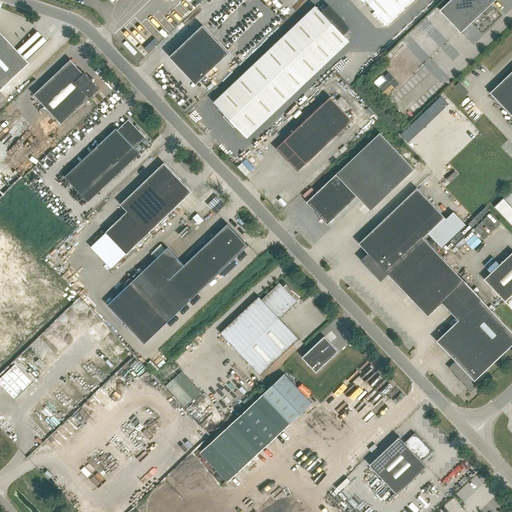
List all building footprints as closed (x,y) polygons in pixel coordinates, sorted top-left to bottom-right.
[(365,0),(387,24),(412,0),(365,0)] [(450,0),(440,10),(461,33),(495,0),(450,0)] [(319,9),(216,105),(244,135),(347,38),(319,9)] [(202,25),(169,56),(196,84),(229,53),(202,25)] [(0,33),(0,88),(28,63),(0,33)] [(70,60),(34,94),(62,124),(90,97),(99,88),(93,82),(93,79),(91,79),(84,72),(83,73),(70,60)] [(511,71),(490,93),(511,115),(511,71)] [(284,140),(306,163),(353,120),(330,96),(284,140)] [(145,138),(128,120),(117,130),(116,128),(64,177),(82,196),(134,148),(145,138)] [(371,211),(414,169),(380,133),(306,202),(327,224),(357,196),(371,211)] [(474,134),(426,179),(463,219),(511,173),(474,134)] [(126,254),(191,192),(164,163),(120,204),(127,211),(106,232),(126,254)] [(417,188),(359,243),(370,255),(365,259),(368,262),(367,263),(381,278),(387,273),(423,238),(445,217),(417,188)] [(494,207),(511,225),(511,207),(503,198),(494,207)] [(184,265),(167,248),(130,284),(107,305),(144,344),(166,323),(219,273),(223,278),(238,263),(234,259),(248,246),(227,224),(184,265)] [(423,238),(387,273),(407,294),(444,260),(423,238)] [(511,252),(484,279),(505,301),(511,308),(511,252)] [(442,303),(444,305),(458,320),(437,340),(456,360),(449,367),(467,386),(468,386),(471,389),(475,386),(486,376),(483,373),(511,344),(511,330),(481,298),(465,281),(464,281),(444,260),(407,294),(428,316),(442,303)] [(260,375),(299,339),(279,318),(296,301),(291,295),(294,292),(286,284),(283,287),(279,283),(262,299),(259,296),(220,333),(260,375)] [(302,357),(316,372),(338,351),(324,336),(302,357)] [(13,364),(0,376),(0,385),(12,398),(30,382),(13,364)] [(262,394),(290,424),(312,403),(284,374),(262,394)] [(262,394),(253,403),(281,432),(290,424),(262,394)] [(231,424),(259,453),(281,432),(253,403),(231,424)] [(231,424),(200,452),(228,482),(259,453),(231,424)] [(370,465),(397,494),(427,466),(422,461),(432,451),(415,433),(404,442),(399,437),(370,465)]
